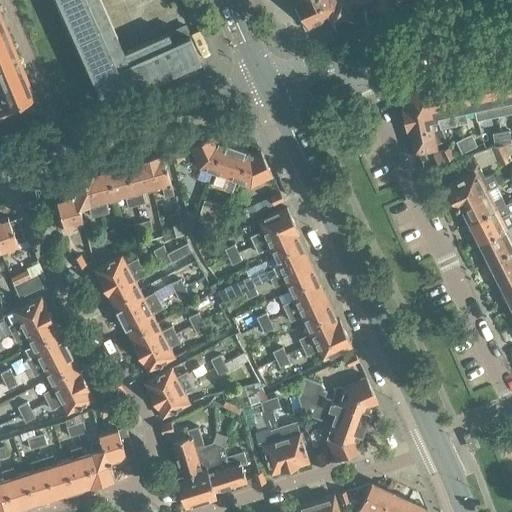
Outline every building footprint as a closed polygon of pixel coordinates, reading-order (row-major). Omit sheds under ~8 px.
[(128,92),(201,60),(185,25),(124,52),(100,0),(59,0),(104,100),(127,90),(128,92)] [(363,5),(361,0),(302,0),(301,1),(297,3),(298,6),(297,6),(304,21),(305,20),(309,29),(316,25),(332,18),(332,20),(351,13),(349,8),(363,5)] [(361,0),(363,5),(373,3),(374,9),(398,4),(396,0),(361,0)] [(0,38),(9,34),(1,15),(0,15),(0,38)] [(0,65),(19,58),(9,34),(0,38),(0,65)] [(26,76),(19,58),(0,65),(0,91),(14,86),(12,82),(26,76)] [(498,116),(511,112),(511,84),(509,71),(490,76),(498,116)] [(36,100),(36,99),(26,76),(12,82),(14,86),(0,91),(0,119),(14,114),(12,109),(36,100)] [(476,109),(475,109),(477,121),(498,116),(490,76),(470,80),(476,109)] [(466,111),(475,109),(476,109),(470,80),(451,84),(460,126),(468,124),(466,111)] [(437,113),(431,88),(430,83),(402,89),(405,104),(402,105),(402,104),(401,104),(404,120),(437,113)] [(440,130),(444,129),(460,126),(451,84),(431,88),(437,113),(440,130)] [(437,113),(404,120),(408,134),(408,133),(412,132),(415,152),(435,148),(435,145),(447,142),(444,129),(440,130),(437,113)] [(506,129),(499,131),(501,143),(504,142),(509,141),(508,138),(506,129)] [(501,143),(499,131),(490,132),(493,145),(501,143)] [(469,133),(462,137),(467,148),(474,145),(469,133)] [(201,168),(216,173),(226,144),(218,141),(215,134),(190,145),(201,168)] [(467,148),(462,137),(454,140),(459,152),(467,148)] [(492,145),(501,164),(511,158),(511,157),(504,142),(501,143),(493,145),(492,145)] [(226,143),(226,144),(216,173),(237,180),(246,151),(246,150),(226,143)] [(437,151),(441,161),(452,156),(448,146),(437,151)] [(179,148),(170,151),(173,161),(182,159),(179,148)] [(252,186),(273,175),(261,150),(254,153),(246,151),(237,180),(252,186)] [(174,194),(163,153),(143,158),(151,187),(160,184),(164,196),(174,194)] [(143,158),(125,163),(136,204),(144,202),(141,190),(151,187),(143,158)] [(460,180),(446,187),(455,205),(490,188),(498,184),(491,171),(482,175),(476,162),(467,167),(469,172),(459,177),(460,180)] [(125,163),(107,168),(115,197),(125,195),(128,207),(136,204),(125,163)] [(107,168),(89,173),(100,214),(109,212),(106,200),(115,197),(107,168)] [(89,173),(70,178),(74,192),(76,192),(80,207),(88,205),(91,217),(100,214),(89,173)] [(461,206),(470,225),(511,203),(511,198),(504,203),(500,196),(495,198),(490,188),(455,205),(456,208),(461,206)] [(273,205),(284,199),(280,191),(270,196),(273,205)] [(59,206),(51,208),(57,228),(63,227),(64,229),(85,224),(80,207),(76,192),(74,192),(72,193),(73,195),(57,199),(59,206)] [(263,209),(258,198),(247,204),(248,205),(242,208),(245,214),(251,211),(253,214),(263,209)] [(205,199),(199,219),(210,223),(217,203),(205,199)] [(511,203),(470,225),(480,244),(510,228),(511,227),(511,223),(507,214),(511,212),(511,203)] [(296,225),(287,207),(259,221),(263,229),(252,234),(257,243),(296,225)] [(186,233),(180,210),(172,213),(177,236),(186,233)] [(233,222),(243,218),(239,210),(229,214),(233,222)] [(26,240),(19,220),(11,223),(8,216),(0,219),(0,247),(0,248),(0,252),(19,245),(18,243),(26,240)] [(197,218),(193,228),(201,232),(205,222),(199,219),(197,218)] [(151,219),(141,221),(144,232),(146,239),(156,237),(151,219)] [(144,232),(141,221),(134,223),(137,234),(144,232)] [(300,234),(296,225),(257,243),(260,252),(268,248),(272,257),(302,243),(297,234),(299,233),(299,234),(300,234)] [(115,228),(104,230),(107,241),(117,239),(115,228)] [(480,244),(489,262),(511,250),(511,232),(510,228),(480,244)] [(107,241),(104,230),(98,232),(100,243),(107,241)] [(168,251),(158,257),(162,265),(193,250),(189,241),(168,251)] [(225,248),(229,256),(240,251),(236,243),(225,248)] [(266,268),(270,278),(310,260),(302,243),(272,257),(275,264),(266,268)] [(158,257),(168,251),(164,244),(154,249),(158,257)] [(511,250),(489,262),(499,282),(511,275),(511,250)] [(243,259),(240,251),(229,256),(232,264),(243,259)] [(103,286),(142,266),(137,257),(127,262),(122,253),(95,267),(94,265),(93,266),(103,286)] [(80,254),(73,258),(78,268),(86,264),(80,254)] [(318,277),(310,260),(270,278),(274,285),(284,281),(289,291),(318,277)] [(142,266),(103,286),(112,303),(140,288),(136,280),(146,275),(142,266)] [(176,290),(186,285),(205,274),(201,266),(172,282),(176,290)] [(28,268),(12,276),(15,283),(32,275),(28,268)] [(37,273),(26,278),(14,285),(20,297),(43,286),(37,273)] [(511,275),(499,282),(510,303),(511,301),(511,275)] [(245,290),(256,285),(252,277),(241,282),(245,290)] [(283,302),(287,311),(325,293),(318,277),(289,291),(292,298),(283,302)] [(190,293),(186,285),(176,290),(179,298),(190,293)] [(256,285),(245,290),(248,298),(259,293),(256,285)] [(140,288),(112,303),(116,309),(115,309),(121,320),(160,300),(155,291),(145,296),(140,288)] [(334,311),(325,293),(287,311),(291,320),(301,315),(306,325),(334,311)] [(12,334),(51,314),(41,296),(15,309),(20,319),(7,325),(12,334)] [(160,300),(121,320),(126,329),(130,336),(158,322),(153,314),(164,308),(160,300)] [(194,325),(203,319),(223,309),(219,301),(190,316),(194,325)] [(261,324),(272,319),(268,311),(257,316),(261,324)] [(300,337),(304,345),(343,327),(339,318),(338,318),(339,319),(338,320),(334,311),(306,325),(309,332),(300,337)] [(59,331),(54,321),(51,314),(12,334),(16,342),(27,337),(32,345),(59,331)] [(197,332),(207,326),(203,319),(194,325),(197,332)] [(265,332),(275,327),(272,319),(261,324),(265,332)] [(139,353),(177,333),(173,325),(162,330),(158,322),(130,336),(139,353)] [(352,345),(343,327),(304,345),(307,354),(319,349),(323,359),(352,345)] [(25,358),(29,367),(69,347),(64,338),(63,338),(59,331),(32,345),(36,353),(25,358)] [(177,333),(139,353),(148,371),(150,371),(149,370),(176,356),(171,347),(182,341),(177,333)] [(277,358),(287,353),(284,345),(273,350),(277,358)] [(73,356),(69,347),(29,367),(34,375),(45,370),(49,378),(76,364),(72,357),(73,356)] [(245,350),(225,361),(214,366),(218,374),(250,359),(245,350)] [(214,366),(225,361),(221,353),(210,358),(214,366)] [(291,361),(287,353),(277,358),(280,366),(291,361)] [(349,365),(359,360),(355,353),(345,357),(349,365)] [(43,392),(47,400),(85,380),(76,364),(49,378),(53,386),(43,392)] [(154,399),(193,378),(189,370),(177,376),(172,366),(146,381),(145,380),(144,380),(154,399)] [(1,372),(4,379),(14,374),(11,367),(1,372)] [(18,382),(14,374),(4,379),(8,387),(18,382)] [(366,376),(344,387),(339,401),(369,411),(371,404),(378,401),(366,376)] [(326,436),(331,421),(339,401),(344,387),(339,384),(333,398),(327,396),(329,390),(326,389),(327,387),(322,382),(305,377),(298,394),(304,412),(324,420),(319,433),(326,436)] [(193,378),(154,399),(163,417),(164,416),(164,415),(191,402),(186,393),(197,387),(193,378)] [(96,400),(95,398),(85,380),(47,400),(51,408),(61,403),(67,413),(94,399),(94,401),(96,400)] [(283,407),(279,395),(270,398),(274,410),(283,407)] [(265,412),(274,410),(270,398),(261,401),(265,412)] [(111,399),(103,403),(108,413),(116,408),(111,399)] [(22,413),(32,408),(28,401),(18,406),(22,413)] [(368,412),(369,411),(339,401),(331,421),(360,433),(361,433),(364,427),(366,427),(370,416),(368,415),(369,412),(368,412)] [(32,408),(22,413),(26,421),(36,416),(32,408)] [(74,416),(79,433),(88,431),(82,413),(74,416)] [(71,436),(79,433),(74,416),(66,419),(71,436)] [(278,425),(291,467),(311,461),(310,459),(301,431),(297,419),(278,425)] [(171,421),(161,424),(163,433),(174,430),(171,421)] [(358,440),(360,433),(331,421),(326,436),(336,459),(361,447),(358,440)] [(263,443),(271,468),(272,472),(271,472),(271,473),(291,467),(278,425),(268,428),(272,440),(263,443)] [(125,449),(133,446),(126,426),(118,428),(118,427),(98,432),(100,439),(103,438),(110,463),(112,463),(111,461),(127,456),(125,449)] [(189,436),(172,441),(182,474),(201,467),(194,444),(204,441),(199,426),(186,429),(189,436)] [(34,429),(26,432),(31,448),(39,446),(36,435),(34,429)] [(36,435),(39,446),(48,443),(45,432),(36,435)] [(115,478),(110,463),(103,438),(100,439),(89,442),(91,449),(83,451),(94,485),(115,478)] [(188,508),(188,506),(214,497),(215,500),(217,499),(215,491),(209,471),(233,463),(230,455),(227,456),(223,444),(210,439),(210,442),(205,443),(204,441),(194,444),(201,467),(182,474),(176,475),(186,508),(188,508)] [(73,491),(94,485),(83,451),(81,445),(70,449),(72,455),(63,458),(73,491)] [(215,491),(248,481),(242,462),(249,460),(245,450),(230,455),(233,463),(209,471),(215,491)] [(319,464),(327,462),(324,452),(316,455),(319,464)] [(53,498),(73,491),(63,458),(54,461),(52,454),(41,458),(53,498)] [(32,467),(23,470),(33,504),(53,498),(41,458),(30,461),(32,467)] [(14,510),(33,504),(23,470),(14,473),(12,467),(2,470),(4,476),(14,510)] [(267,481),(264,470),(254,473),(257,484),(267,481)] [(0,511),(7,511),(14,510),(4,476),(0,477),(0,511)] [(380,511),(391,490),(372,482),(359,508),(356,511),(380,511)] [(347,490),(339,492),(342,502),(350,500),(347,490)] [(380,511),(403,511),(409,499),(391,490),(380,511)] [(340,511),(334,494),(316,499),(319,511),(340,511)] [(319,511),(316,499),(296,505),(298,511),(319,511)] [(425,511),(427,508),(409,499),(403,511),(425,511)]
